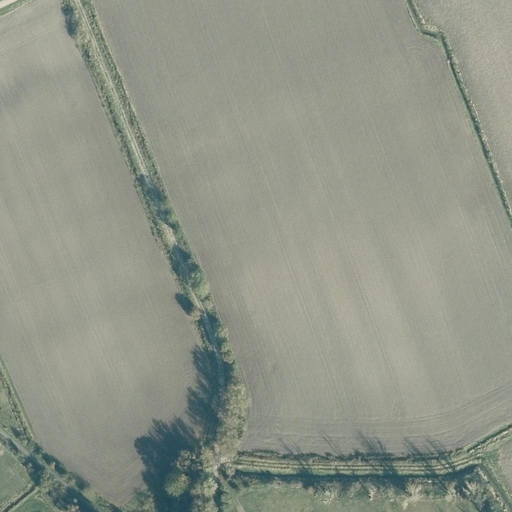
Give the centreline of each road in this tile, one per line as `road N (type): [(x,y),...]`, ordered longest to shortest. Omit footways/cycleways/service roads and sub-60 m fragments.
road 1 (track): [(210,511),(222,370),(75,0)]
road 2 (track): [(216,457),(428,461),(511,441)]
